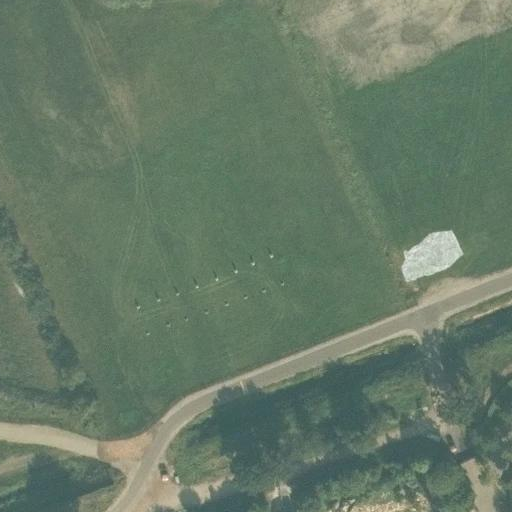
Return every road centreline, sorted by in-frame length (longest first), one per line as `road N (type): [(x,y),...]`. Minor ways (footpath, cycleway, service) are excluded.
road 1 (track): [(137,498),(190,498),(446,418)]
road 2 (track): [(152,463),(0,431)]
